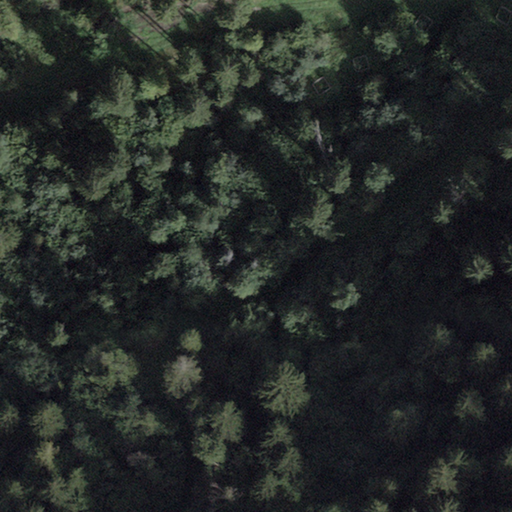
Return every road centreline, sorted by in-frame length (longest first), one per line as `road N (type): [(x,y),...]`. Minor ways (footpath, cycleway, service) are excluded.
road 1 (track): [(511,78),(366,237),(155,377),(168,468),(157,511)]
road 2 (track): [(254,0),(119,32),(18,109),(0,134)]
